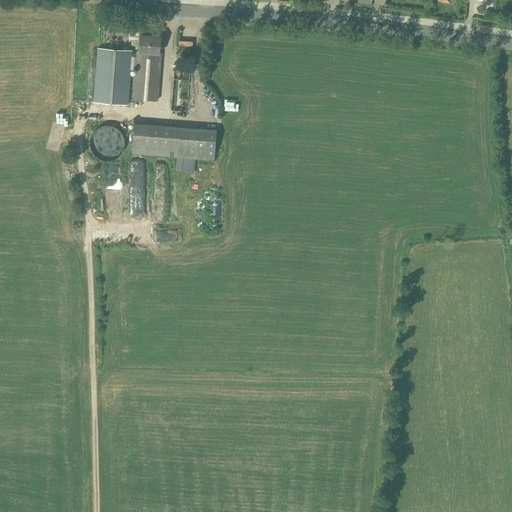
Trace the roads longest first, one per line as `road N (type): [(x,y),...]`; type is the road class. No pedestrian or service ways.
road 1 (tertiary): [(511,43),(102,0)]
road 2 (track): [(88,227),(96,511)]
